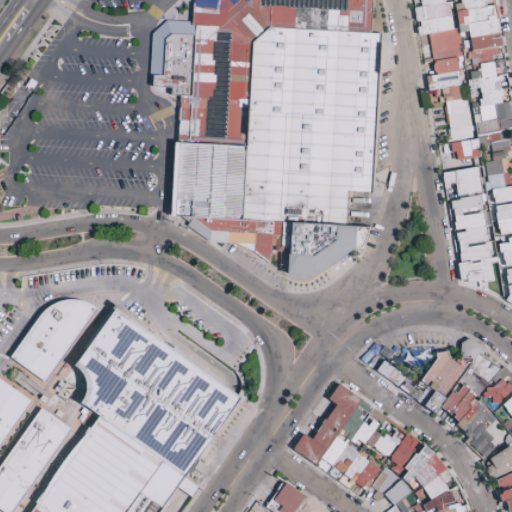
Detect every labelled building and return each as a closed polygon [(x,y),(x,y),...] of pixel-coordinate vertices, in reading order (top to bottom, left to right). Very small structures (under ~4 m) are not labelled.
[(370,0),(192,0),(192,22),(169,21),(150,31),(150,87),(169,87),(169,96),(175,96),(173,217),(189,217),(189,228),(210,244),(243,244),(268,263),(269,247),(287,248),(286,276),(307,277),(364,246),(365,227),(346,226),(347,193),(374,193),(376,32),(370,32),(370,0)] [(418,0),(444,148),(459,157),(497,150),(479,180),(477,167),(441,173),(444,187),(454,185),(456,198),(448,200),(463,284),(499,278),(497,270),(500,269),(506,302),(511,305),(511,186),(496,190),(511,163),(511,148),(503,143),(511,128),(511,126),(489,0),(418,0)] [(93,313),(58,289),(8,362),(43,386),(93,313)] [(160,511),(237,392),(111,310),(73,369),(91,381),(77,402),(94,413),(30,511),(160,511)] [(511,390),(511,389),(506,380),(508,372),(464,340),(461,343),(456,361),(450,359),(447,355),(433,351),(422,390),(407,386),(397,371),(384,362),(381,376),(394,385),(400,381),(398,389),(436,416),(440,409),(450,416),(480,459),(496,448),(482,428),(497,418),(473,401),(482,388),(485,390),(481,396),(489,399),(492,402),(499,404),(500,399),(511,390)] [(511,395),(500,404),(511,419),(511,395)] [(15,511),(69,428),(37,407),(0,465),(0,509),(4,511),(15,511)]
